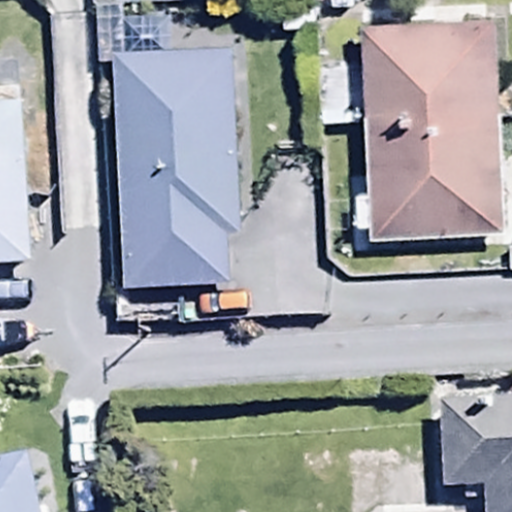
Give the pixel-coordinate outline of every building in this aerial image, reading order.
[(497,0),(362,0),(365,206),(500,204),(497,0)] [(235,47),(112,54),(124,297),(231,292),(229,236),(245,236),(235,47)] [(0,238),(26,237),(18,70),(0,71),(0,238)] [(511,511),(511,371),(433,380),(441,456),(481,451),(487,511),(511,511)] [(0,511),(42,511),(29,454),(0,460),(0,511)] [(319,511),(450,511),(450,492),(318,500),(319,511)]
